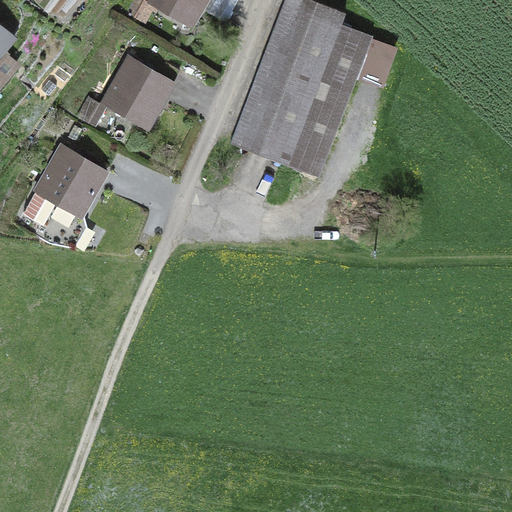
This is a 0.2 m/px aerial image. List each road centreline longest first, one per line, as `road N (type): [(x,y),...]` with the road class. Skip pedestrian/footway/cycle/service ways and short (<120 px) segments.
road 1 (track): [(511,257),(389,259),(296,237),(169,237),(60,511)]
road 2 (residential): [(169,237),(261,0)]
